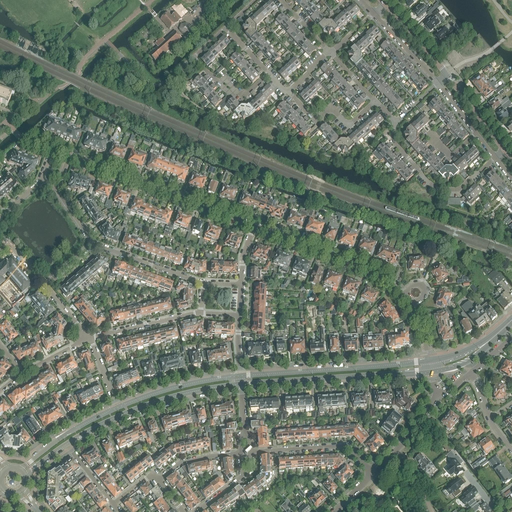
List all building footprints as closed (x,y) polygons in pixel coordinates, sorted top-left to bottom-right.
[(303,11),(310,4),(307,0),(300,7),(303,11)] [(405,0),(404,2),(406,4),(407,3),(408,4),(407,5),(410,8),(418,0),(417,0),(405,0)] [(272,12),(276,8),(270,1),(266,5),(272,12)] [(178,2),(172,8),(182,19),(188,13),(178,2)] [(310,4),(303,11),(307,15),(314,8),(316,6),(312,2),(310,4)] [(268,16),(272,12),(266,5),(262,9),(268,16)] [(356,15),(360,11),(353,5),(349,8),(356,15)] [(307,15),(306,16),(307,17),(308,16),(311,19),(318,12),(320,10),(316,6),(314,8),(307,15)] [(421,6),(414,14),(414,15),(416,17),(417,17),(419,20),(422,17),(423,18),(427,14),(429,17),(435,11),(435,10),(433,8),(430,12),(426,8),(424,9),(421,6)] [(356,15),(349,8),(345,12),(345,11),(352,19),(356,15)] [(264,19),(268,16),(262,9),(258,12),(264,19)] [(436,16),(440,13),(437,10),(432,14),(434,17),(431,20),(431,19),(429,21),(429,22),(425,25),(428,28),(428,29),(430,31),(431,31),(432,31),(433,31),(435,28),(441,22),(436,16)] [(352,19),(345,11),(340,15),(347,22),(351,18),(352,19)] [(261,23),(264,19),(258,12),(254,16),(261,23)] [(321,16),(318,13),(318,12),(311,19),(315,23),(321,16)] [(170,30),(182,19),(176,13),(171,16),(168,13),(161,19),(170,30)] [(253,14),(249,18),(250,20),(256,27),(261,23),(254,16),(253,14)] [(287,19),(286,19),(283,15),(276,21),(280,25),(287,19)] [(343,25),(347,22),(340,15),(337,19),(343,25)] [(318,27),(325,21),(321,16),(315,23),(318,27)] [(287,19),(280,25),(283,29),(290,23),(287,19)] [(339,29),(343,25),(337,19),(333,22),(339,29)] [(257,27),(256,27),(250,20),(246,24),(248,26),(248,27),(247,28),(245,28),(243,29),(257,30),(257,27)] [(328,34),(329,36),(330,22),(327,22),(325,21),(318,27),(324,33),(326,30),(328,30),(328,34)] [(330,22),(329,36),(330,35),(331,34),(331,33),(331,32),(331,31),(332,31),(334,33),(335,33),(339,29),(333,22),(332,22),(330,22)] [(283,29),(287,33),(294,27),(290,23),(283,29)] [(187,24),(181,25),(180,31),(183,35),(189,33),(190,28),(187,24)] [(294,27),(287,33),(291,37),(298,31),(295,28),(294,27)] [(376,38),(380,34),(374,27),(370,31),(376,38)] [(437,33),(434,36),(437,39),(437,38),(438,39),(440,41),(439,41),(440,41),(446,36),(448,39),(457,31),(454,29),(450,32),(448,30),(446,27),(444,29),(438,33),(437,32),(437,33)] [(257,30),(243,29),(244,31),(248,31),(248,32),(245,35),(250,40),(251,41),(258,34),(257,33),(256,33),(257,32),(257,30)] [(156,62),(182,39),(175,31),(165,41),(162,38),(155,44),(158,47),(149,55),(156,62)] [(301,35),(298,31),(291,37),(295,41),(301,35)] [(372,41),(376,38),(370,31),(366,34),(372,41)] [(258,34),(251,41),(254,43),(255,45),(262,39),(264,37),(260,33),(258,34)] [(365,33),(361,37),(363,39),(369,46),(373,42),(372,41),(366,34),(365,33)] [(305,39),(301,35),(295,41),(298,45),(305,39)] [(226,47),(230,44),(224,37),(220,41),(226,47)] [(361,37),(357,41),(359,43),(365,49),(369,46),(363,39),(361,37)] [(259,49),(266,43),(262,39),(255,45),(259,49)] [(302,49),(309,43),(305,39),(298,45),(302,49)] [(222,51),(226,47),(220,41),(216,44),(222,51)] [(365,49),(359,43),(357,41),(353,44),(355,46),(361,53),(365,49)] [(385,52),(391,45),(387,41),(381,47),(385,52)] [(262,53),(269,47),(266,43),(259,49),(262,53)] [(306,53),(312,47),(309,43),(302,49),(306,53)] [(218,55),(222,51),(216,44),(212,48),(218,55)] [(388,56),(395,49),(391,45),(385,52),(383,53),(387,57),(388,56)] [(361,53),(355,46),(351,50),(353,53),(353,54),(352,54),(349,54),(348,55),(362,56),(362,54),(361,53)] [(266,57),(273,50),(269,47),(262,53),(266,57)] [(316,51),(312,47),(306,53),(309,57),(310,57),(316,51)] [(214,58),(218,55),(212,48),(208,52),(209,53),(214,58)] [(399,53),(397,51),(395,49),(388,56),(392,60),(399,53)] [(270,61),(276,54),(273,50),(266,57),(270,61)] [(214,59),(214,58),(209,53),(205,56),(211,63),(215,60),(214,59)] [(396,64),(402,57),(399,53),(392,60),(396,64)] [(241,58),(237,54),(230,60),(234,64),(241,58)] [(280,58),(276,54),(270,61),(273,65),(280,58)] [(362,56),(348,55),(349,57),(351,57),(353,57),(353,59),(351,60),(351,61),(350,61),(354,65),(355,66),(356,67),(363,61),(362,60),(361,59),(362,59),(362,58),(362,56)] [(205,56),(201,60),(207,67),(208,69),(212,65),(211,63),(205,56)] [(397,69),(406,61),(402,57),(396,64),(394,65),(397,69)] [(238,68),(245,62),(241,58),(234,64),(238,68)] [(290,62),(289,61),(286,58),(285,60),(289,64),(286,66),(293,73),(296,69),(290,62)] [(294,58),(290,62),(296,69),(301,65),(299,63),(297,61),(294,58)] [(363,61),(356,67),(360,71),(366,65),(363,61)] [(410,65),(406,61),(397,69),(401,73),(403,72),(410,65)] [(249,66),(245,62),(238,68),(242,72),(249,66)] [(325,74),(332,68),(328,63),(321,70),(325,74)] [(366,65),(360,71),(363,75),(370,69),(372,67),(369,63),(366,65)] [(412,70),(413,69),(410,65),(403,72),(407,75),(412,70)] [(485,73),(493,67),(491,65),(483,71),(485,73)] [(245,76),(252,70),(249,66),(242,72),(245,76)] [(293,73),(286,66),(282,70),(289,77),(293,73)] [(335,72),(332,68),(325,74),(329,78),(335,72)] [(374,73),(372,71),(370,69),(363,75),(367,79),(374,73)] [(256,74),(252,70),(245,76),(249,80),(256,74)] [(289,77),(282,70),(278,74),(285,80),(289,77)] [(416,74),(412,70),(407,75),(407,76),(406,76),(409,80),(416,74)] [(332,82),(339,75),(335,72),(329,78),(332,82)] [(371,83),(377,77),(374,73),(367,79),(371,83)] [(260,78),(256,74),(249,80),(253,84),(260,78)] [(420,78),(416,74),(409,80),(408,82),(411,86),(413,85),(420,78)] [(343,79),(339,76),(339,75),(332,82),(331,83),(334,87),(336,86),(343,79)] [(377,77),(371,83),(374,87),(381,81),(383,79),(380,75),(377,77)] [(484,79),(486,77),(484,75),(473,83),(473,84),(473,85),(475,88),(476,87),(476,88),(480,85),(481,87),(486,83),(484,79)] [(196,76),(190,82),(196,89),(197,87),(204,81),(203,79),(200,76),(198,79),(196,76)] [(424,82),(420,78),(413,85),(417,88),(424,82)] [(346,84),(343,79),(336,86),(340,90),(346,84)] [(208,84),(204,81),(197,87),(201,91),(200,91),(200,92),(207,85),(208,84)] [(317,92),(322,88),(315,81),(311,85),(317,92)] [(378,91),(385,85),(381,81),(374,87),(378,91)] [(494,81),(492,84),(489,81),(486,83),(481,87),(480,85),(476,88),(477,89),(479,92),(481,95),(496,83),(494,81)] [(421,93),(427,86),(424,82),(417,88),(421,93)] [(496,83),(481,95),(485,99),(486,98),(486,99),(494,93),(496,91),(498,93),(503,90),(501,87),(497,90),(495,87),(497,85),(496,83)] [(343,94),(350,87),(346,84),(340,90),(343,94)] [(204,96),(211,89),(207,85),(200,92),(204,96)] [(314,95),(317,92),(311,85),(307,89),(314,95)] [(382,95),(383,94),(389,89),(385,85),(378,91),(382,95)] [(270,96),(274,92),(268,86),(264,89),(270,96)] [(354,92),(350,88),(350,87),(343,94),(347,98),(354,92)] [(386,98),(393,92),(389,88),(389,89),(383,94),(386,98)] [(214,93),(211,89),(204,96),(208,100),(214,93)] [(266,100),(270,96),(264,89),(260,93),(261,94),(266,100)] [(305,91),(303,92),(310,99),(314,95),(307,89),(305,91)] [(0,102),(8,105),(11,96),(13,97),(14,96),(0,90),(0,102)] [(302,94),(299,96),(306,103),(307,105),(311,101),(310,99),(303,92),(302,94)] [(357,95),(354,92),(347,98),(351,102),(357,95)] [(390,102),(397,96),(393,92),(386,98),(390,102)] [(211,104),(218,97),(214,93),(208,100),(211,104)] [(259,96),(257,98),(263,105),(267,101),(266,100),(261,94),(259,96)] [(354,106),(361,100),(357,95),(351,102),(354,106)] [(394,106),(400,100),(397,96),(390,102),(394,106)] [(507,98),(503,101),(499,96),(489,104),(491,106),(491,107),(494,110),(501,105),(502,106),(509,100),(507,98)] [(226,98),(222,101),(218,97),(211,104),(215,108),(219,105),(221,107),(228,100),(226,98)] [(255,99),(253,102),(259,108),(263,105),(257,98),(255,99)] [(237,103),(234,99),(230,102),(228,100),(221,107),(223,109),(225,106),(229,111),(231,109),(237,103)] [(440,103),(436,99),(428,107),(432,111),(433,109),(440,103)] [(358,110),(365,104),(361,100),(354,106),(358,110)] [(398,110),(404,104),(400,100),(394,106),(398,110)] [(506,109),(511,104),(509,101),(499,109),(500,112),(497,114),(499,117),(502,121),(505,118),(505,119),(511,115),(506,109)] [(253,102),(249,105),(255,112),(259,108),(253,102)] [(241,107),(237,103),(231,109),(234,113),(241,107)] [(284,103),(277,109),(281,113),(288,107),(287,105),(284,103)] [(444,107),(440,103),(433,109),(437,113),(444,107)] [(244,106),(244,120),(245,119),(245,118),(245,117),(245,115),(247,115),(249,117),(249,118),(254,113),(255,112),(249,105),(247,107),(247,106),(244,106)] [(241,107),(234,113),(238,117),(239,117),(241,115),(242,115),(242,116),(242,117),(242,119),(244,120),(244,106),(242,106),(241,107)] [(279,115),(283,119),(284,118),(292,111),(290,110),(289,108),(288,107),(281,113),(279,115)] [(447,111),(444,107),(437,113),(441,117),(447,111)] [(292,111),(284,118),(287,122),(289,120),(296,114),(295,113),(293,110),(292,111)] [(443,122),(451,115),(447,111),(441,117),(439,119),(443,123),(444,122),(443,122)] [(296,114),(289,120),(293,124),(300,118),(298,116),(296,114)] [(379,124),(383,121),(377,114),(373,118),(379,123),(379,124)] [(421,114),(417,117),(419,119),(425,126),(429,122),(423,115),(421,114)] [(448,125),(455,119),(451,115),(443,122),(444,122),(443,123),(446,127),(447,126),(448,125)] [(57,119),(52,116),(50,118),(47,126),(45,125),(44,130),(46,131),(46,132),(50,133),(52,133),(56,121),(56,120),(57,119)] [(370,119),(368,120),(375,127),(379,123),(373,118),(372,117),(370,119)] [(293,124),(297,128),(304,122),(303,122),(300,118),(293,124)] [(57,135),(63,121),(57,119),(56,120),(56,121),(52,133),(54,134),(53,135),(56,136),(57,135)] [(421,129),(425,126),(419,119),(415,123),(421,129)] [(458,124),(454,120),(455,119),(448,125),(447,126),(451,130),(458,124)] [(63,138),(69,124),(69,123),(64,121),(63,120),(63,121),(57,135),(60,136),(60,137),(62,138),(63,137),(63,138)] [(366,122),(364,124),(370,131),(371,132),(376,128),(375,127),(368,120),(366,122)] [(297,128),(297,129),(300,132),(307,126),(305,123),(304,122),(297,128)] [(75,125),(70,123),(70,125),(69,124),(63,138),(66,139),(66,140),(69,141),(69,140),(70,140),(74,128),(75,125)] [(417,133),(421,129),(415,123),(411,126),(417,133)] [(323,135),(329,129),(326,124),(320,130),(318,128),(310,135),(312,137),(319,131),(323,135)] [(371,132),(370,131),(364,124),(360,128),(366,135),(368,136),(371,133),(371,132)] [(461,128),(458,124),(451,130),(449,131),(453,135),(455,134),(461,128)] [(311,130),(307,126),(300,132),(304,136),(309,132),(310,135),(318,128),(316,126),(311,130)] [(417,133),(411,126),(407,130),(409,133),(409,134),(408,134),(405,134),(404,136),(418,136),(418,134),(417,133)] [(77,138),(80,131),(74,128),(70,140),(72,141),(72,142),(75,143),(75,142),(76,142),(77,142),(78,139),(77,138)] [(368,136),(366,135),(360,128),(356,131),(361,136),(363,138),(364,140),(368,136)] [(456,140),(458,138),(465,132),(461,128),(455,134),(453,136),(456,140)] [(326,139),(333,132),(329,129),(323,135),(326,139)] [(363,138),(361,136),(356,131),(352,135),(354,136),(359,142),(363,138)] [(337,136),(336,136),(333,132),(326,139),(330,143),(337,136)] [(462,142),(469,136),(465,132),(458,138),(462,142)] [(95,136),(89,134),(86,141),(84,141),(83,144),(84,145),(85,145),(84,146),(87,147),(88,146),(90,148),(95,136)] [(359,142),(354,136),(352,135),(348,139),(354,146),(359,142)] [(91,148),(90,149),(93,150),(94,149),(97,150),(101,138),(95,136),(91,148)] [(334,147),(340,140),(337,136),(330,143),(334,147)] [(418,136),(404,136),(405,137),(409,137),(409,139),(407,141),(411,146),(412,147),(419,141),(418,140),(417,139),(418,139),(418,136)] [(104,148),(107,141),(101,138),(97,150),(99,151),(99,152),(102,153),(102,152),(103,152),(104,152),(105,149),(104,148)] [(344,140),(343,154),(345,152),(345,149),(346,149),(349,151),(354,146),(348,139),(347,141),(346,140),(344,140)] [(342,152),(343,154),(344,140),(341,140),(341,141),(340,140),(334,147),(338,151),(340,148),(341,149),(342,150),(342,152)] [(416,151),(423,145),(419,141),(412,147),(416,151)] [(116,158),(120,147),(113,145),(109,155),(110,155),(110,157),(112,157),(113,157),(116,158)] [(376,151),(373,154),(377,158),(379,157),(387,149),(388,147),(387,145),(385,147),(383,145),(376,151)] [(420,155),(426,149),(423,145),(416,151),(420,155)] [(474,148),(469,152),(476,158),(477,160),(481,156),(475,150),(476,148),(474,146),(473,147),(474,148)] [(122,160),(126,150),(120,147),(116,158),(118,159),(119,160),(121,161),(122,160)] [(384,159),(390,153),(387,149),(379,157),(380,156),(384,159)] [(423,159),(430,153),(426,149),(420,155),(423,159)] [(151,158),(147,168),(153,170),(153,169),(158,157),(159,156),(158,155),(159,154),(154,152),(154,151),(151,150),(148,157),(151,158)] [(136,153),(132,151),(128,162),(129,164),(131,164),(132,164),(134,165),(138,154),(136,153)] [(19,154),(19,153),(17,152),(16,153),(15,154),(13,154),(12,156),(12,155),(9,163),(16,165),(20,154),(19,154)] [(138,154),(134,165),(137,166),(137,167),(139,168),(140,167),(141,167),(141,166),(144,167),(146,162),(145,162),(148,156),(140,152),(139,155),(138,154)] [(467,154),(465,156),(472,162),(473,164),(477,160),(476,158),(469,152),(467,154)] [(387,163),(394,157),(390,153),(384,159),(387,163)] [(434,157),(430,153),(423,159),(427,163),(428,162),(434,157)] [(24,156),(24,155),(21,154),(21,155),(20,154),(16,165),(22,168),(23,165),(26,157),(24,156)] [(432,166),(438,160),(435,156),(434,157),(428,162),(432,166)] [(464,157),(461,159),(468,166),(469,167),(473,164),(472,162),(465,156),(464,157)] [(29,158),(26,157),(23,165),(28,167),(30,165),(35,167),(36,165),(37,165),(38,162),(37,162),(37,161),(36,161),(37,160),(34,159),(33,159),(32,159),(32,158),(29,157),(29,158)] [(160,170),(164,160),(158,157),(153,169),(160,171),(160,170)] [(398,161),(394,157),(387,163),(385,165),(389,169),(390,168),(398,161)] [(464,169),(468,166),(461,159),(457,163),(464,169)] [(166,172),(170,162),(164,160),(160,170),(166,172)] [(396,170),(403,164),(399,160),(398,161),(390,168),(394,172),(395,170),(396,170)] [(433,172),(442,164),(438,160),(432,166),(429,168),(433,172)] [(172,175),(176,164),(170,162),(166,172),(172,175)] [(457,163),(453,166),(460,173),(461,175),(465,171),(464,169),(457,163)] [(182,168),(182,167),(176,164),(172,175),(172,176),(178,178),(182,168)] [(406,168),(403,164),(396,170),(399,174),(406,168)] [(439,174),(446,168),(442,164),(433,172),(437,176),(439,174)] [(20,173),(18,175),(20,178),(20,179),(21,180),(22,180),(22,181),(22,180),(24,179),(25,179),(28,177),(30,175),(33,172),(35,167),(30,165),(28,167),(24,170),(23,169),(22,168),(20,170),(21,171),(19,172),(20,173)] [(449,167),(448,181),(450,180),(450,179),(450,178),(450,176),(451,176),(453,178),(454,179),(458,175),(460,173),(453,166),(452,168),(451,168),(449,167)] [(13,174),(9,169),(7,167),(5,170),(8,174),(6,176),(7,178),(5,180),(12,189),(13,189),(17,186),(9,176),(13,174)] [(446,168),(439,174),(443,179),(443,178),(446,176),(447,177),(447,178),(447,180),(448,181),(449,167),(446,167),(446,168)] [(183,181),(188,170),(182,168),(178,178),(178,179),(183,181)] [(403,178),(410,172),(406,168),(399,174),(403,178)] [(411,173),(415,170),(414,168),(411,170),(410,172),(403,178),(407,182),(414,176),(411,173)] [(196,175),(197,173),(194,172),(192,178),(191,177),(189,182),(190,182),(189,184),(190,185),(191,186),(193,187),(193,186),(195,187),(199,176),(196,175)] [(497,176),(496,175),(493,172),(484,180),(488,184),(491,181),(497,176)] [(78,176),(76,176),(72,174),(72,175),(67,186),(68,186),(67,189),(70,190),(70,189),(70,190),(71,190),(72,190),(73,190),(74,189),(74,188),(75,186),(74,186),(78,176)] [(199,188),(201,189),(202,187),(204,182),(206,176),(203,175),(202,178),(199,176),(195,187),(196,187),(196,188),(198,189),(199,188)] [(81,178),(82,177),(79,176),(79,177),(78,176),(74,186),(75,186),(74,188),(80,190),(84,179),(81,178)] [(491,181),(490,182),(494,186),(495,186),(496,184),(501,180),(497,176),(491,181)] [(12,189),(5,180),(3,179),(0,181),(0,180),(0,185),(7,193),(9,192),(11,191),(11,190),(12,189)] [(87,180),(85,179),(84,179),(80,190),(82,191),(83,189),(86,191),(88,186),(91,186),(92,182),(90,181),(90,180),(87,179),(87,180)] [(494,186),(492,188),(496,192),(497,190),(498,189),(504,184),(501,180),(496,184),(495,186),(494,186)] [(213,195),(217,184),(211,182),(209,186),(209,185),(208,188),(208,190),(209,190),(208,193),(213,195)] [(99,185),(99,184),(96,183),(94,188),(97,189),(96,191),(94,189),(92,193),(91,195),(92,196),(91,196),(93,197),(94,194),(101,197),(105,187),(102,186),(102,185),(100,184),(99,185)] [(498,189),(497,190),(501,194),(502,194),(507,189),(508,188),(504,184),(498,189)] [(226,187),(227,185),(224,185),(224,186),(222,189),(220,194),(220,196),(222,197),(222,198),(224,199),(224,198),(226,199),(230,189),(228,189),(229,188),(226,187)] [(478,195),(482,192),(476,185),(472,189),(479,197),(478,195)] [(108,187),(107,188),(105,187),(101,197),(107,199),(107,198),(108,198),(109,195),(108,195),(111,189),(110,189),(110,188),(108,187)] [(233,190),(230,189),(226,199),(227,199),(227,200),(229,201),(230,200),(232,201),(233,199),(235,194),(234,194),(236,191),(233,190)] [(479,198),(479,197),(472,189),(468,192),(476,201),(479,198)] [(499,197),(502,201),(504,199),(511,193),(507,189),(502,194),(501,194),(499,196),(499,197)] [(121,193),(121,192),(119,191),(118,192),(115,198),(115,197),(113,200),(114,201),(117,203),(115,206),(119,207),(124,194),(121,193)] [(250,194),(244,192),(243,194),(243,195),(242,198),(241,197),(240,201),(240,203),(240,204),(240,205),(242,206),(243,205),(245,206),(250,194)] [(472,205),(476,201),(468,192),(464,196),(464,197),(462,199),(460,199),(460,202),(463,202),(464,201),(466,204),(469,202),(472,205)] [(506,205),(511,198),(511,193),(502,201),(506,205)] [(127,194),(126,195),(124,194),(119,207),(117,211),(119,212),(121,207),(125,208),(125,206),(126,206),(126,205),(127,205),(128,202),(127,202),(129,196),(128,195),(127,194)] [(252,197),(249,196),(250,194),(245,206),(246,206),(246,207),(248,208),(249,207),(250,206),(252,207),(252,206),(256,197),(253,195),(252,197)] [(262,198),(262,197),(259,196),(258,198),(256,197),(252,206),(252,207),(252,206),(253,206),(253,207),(255,208),(256,207),(258,208),(262,198)] [(86,197),(79,201),(80,201),(80,202),(82,205),(82,206),(81,206),(84,209),(85,209),(93,203),(91,200),(90,201),(89,202),(86,197)] [(266,199),(265,198),(262,197),(262,198),(258,208),(259,208),(259,209),(261,210),(262,209),(264,210),(268,199),(266,199)] [(270,202),(271,200),(268,199),(264,210),(266,211),(266,212),(268,213),(269,212),(269,213),(273,203),(270,202)] [(136,215),(141,202),(135,200),(131,210),(129,209),(126,216),(129,217),(130,212),(136,214),(136,215)] [(141,202),(136,215),(142,217),(147,205),(141,203),(141,202)] [(96,208),(93,203),(85,209),(85,210),(86,212),(87,212),(86,213),(87,214),(96,208)] [(275,206),(276,204),(273,203),(269,213),(271,214),(271,215),(271,216),(271,217),(273,218),(274,217),(275,217),(278,208),(275,206)] [(147,207),(147,206),(147,205),(142,217),(148,219),(152,209),(147,207)] [(100,214),(100,213),(96,208),(87,214),(88,215),(88,214),(89,215),(88,216),(89,217),(90,217),(91,218),(90,218),(91,220),(100,214)] [(278,208),(275,217),(276,217),(277,218),(277,219),(279,220),(280,219),(281,219),(281,217),(282,217),(284,214),(283,213),(283,212),(285,213),(287,209),(284,208),(284,210),(278,208)] [(298,216),(294,226),(297,228),(298,227),(300,228),(301,226),(303,221),(305,217),(306,218),(306,217),(308,217),(310,211),(311,209),(308,208),(306,212),(300,210),(298,214),(298,216)] [(158,211),(153,209),(152,209),(148,219),(154,222),(158,211)] [(161,224),(165,212),(159,210),(159,211),(158,211),(154,222),(160,224),(161,223),(161,224)] [(161,223),(161,224),(167,226),(164,232),(165,232),(164,233),(163,236),(164,236),(165,237),(166,237),(170,226),(170,225),(168,224),(172,214),(165,211),(165,212),(161,223)] [(170,226),(166,237),(168,238),(170,235),(173,227),(179,229),(184,217),(180,215),(180,213),(178,212),(177,217),(176,217),(174,222),(175,222),(173,226),(170,225),(170,226)] [(288,221),(287,223),(290,224),(290,225),(294,226),(298,216),(298,214),(291,212),(291,213),(290,216),(290,215),(288,221)] [(95,225),(104,219),(100,214),(91,220),(95,224),(95,225)] [(184,217),(179,229),(185,231),(189,233),(189,230),(191,226),(188,225),(189,222),(189,221),(190,220),(191,218),(191,217),(189,216),(188,217),(188,218),(185,217),(184,217)] [(327,224),(329,218),(326,217),(324,221),(318,219),(317,222),(312,233),(316,235),(316,234),(319,235),(320,233),(322,228),(323,224),(324,223),(327,224)] [(312,233),(317,222),(310,219),(309,223),(308,222),(306,228),(307,228),(306,230),(309,231),(308,232),(312,233)] [(189,233),(184,243),(187,244),(191,233),(194,234),(195,232),(199,234),(198,237),(200,238),(203,231),(200,230),(203,224),(196,221),(192,231),(189,230),(189,233)] [(107,232),(111,229),(108,224),(99,230),(99,231),(100,233),(101,233),(102,234),(101,234),(102,235),(103,235),(107,232)] [(211,227),(211,225),(208,224),(207,226),(208,227),(207,229),(205,234),(204,239),(210,241),(215,228),(211,227)] [(330,224),(325,237),(329,239),(329,240),(330,241),(332,241),(332,240),(333,240),(335,235),(336,234),(335,234),(338,227),(330,224)] [(219,229),(218,229),(215,228),(210,241),(216,243),(218,239),(220,234),(219,234),(220,232),(221,232),(222,230),(219,229)] [(344,228),(341,236),(342,236),(340,242),(340,243),(341,243),(342,244),(343,244),(346,245),(350,233),(351,230),(344,228)] [(115,230),(112,229),(111,229),(107,232),(103,235),(103,236),(105,239),(105,240),(107,241),(108,240),(110,241),(113,234),(114,231),(115,230)] [(116,243),(120,232),(115,230),(114,231),(113,234),(110,241),(111,241),(110,242),(112,242),(112,241),(113,242),(113,243),(115,243),(116,243)] [(351,230),(346,245),(348,246),(349,246),(350,247),(351,247),(352,247),(354,241),(355,241),(356,237),(357,233),(354,232),(354,231),(351,230)] [(232,234),(231,235),(228,234),(227,237),(226,237),(225,241),(225,242),(224,245),(230,248),(234,237),(234,235),(232,234)] [(131,238),(128,247),(129,248),(130,249),(131,248),(132,248),(134,248),(137,240),(138,237),(132,235),(131,238)] [(128,247),(131,238),(125,236),(123,241),(122,243),(123,243),(122,244),(124,245),(124,246),(125,247),(127,247),(128,247)] [(241,240),(235,238),(234,237),(230,248),(237,250),(237,249),(238,249),(239,247),(238,246),(239,244),(240,243),(241,242),(240,241),(241,240)] [(359,249),(359,250),(360,251),(361,251),(362,251),(365,252),(369,241),(366,240),(366,241),(363,239),(362,239),(360,243),(360,244),(361,244),(359,249)] [(139,250),(142,242),(137,240),(134,248),(134,249),(134,250),(136,250),(137,250),(137,249),(139,250)] [(369,241),(365,252),(367,253),(368,254),(370,254),(371,254),(373,248),(374,249),(374,248),(375,244),(372,243),(372,242),(369,241)] [(145,253),(148,244),(142,242),(139,250),(140,250),(140,251),(140,252),(142,252),(143,252),(144,253),(145,253)] [(154,246),(154,244),(149,242),(148,244),(145,253),(145,254),(146,253),(149,254),(150,255),(154,246)] [(154,246),(150,255),(151,256),(152,255),(153,255),(155,256),(156,256),(155,257),(156,257),(156,258),(160,248),(160,245),(155,243),(154,246)] [(261,246),(260,247),(258,246),(257,249),(255,248),(251,259),(255,260),(256,259),(260,260),(260,258),(264,248),(263,248),(263,247),(261,246)] [(388,249),(382,247),(381,246),(379,252),(377,258),(378,258),(379,259),(380,259),(381,259),(384,260),(388,249)] [(163,249),(160,248),(156,258),(158,258),(159,258),(159,257),(162,258),(161,259),(162,259),(165,250),(163,249)] [(267,250),(265,249),(264,248),(260,258),(260,260),(262,261),(263,260),(266,261),(267,260),(268,261),(269,258),(268,257),(270,251),(270,250),(268,249),(267,250)] [(391,250),(388,249),(384,260),(385,261),(390,263),(389,264),(390,264),(394,252),(391,251),(391,250)] [(165,250),(162,259),(162,260),(164,260),(165,260),(167,260),(168,261),(171,252),(168,251),(169,250),(167,250),(166,251),(165,250)] [(177,254),(176,254),(171,252),(168,261),(168,262),(170,263),(171,262),(173,263),(177,254)] [(282,254),(282,253),(279,252),(279,253),(278,253),(274,263),(278,264),(277,266),(280,267),(279,271),(285,255),(282,254)] [(397,253),(394,252),(390,264),(393,265),(394,264),(396,265),(398,259),(401,260),(403,255),(397,253)] [(181,259),(182,256),(177,254),(173,263),(174,263),(174,264),(176,265),(176,264),(177,264),(179,265),(179,264),(181,259)] [(288,256),(285,255),(279,271),(281,272),(287,274),(289,268),(287,268),(291,258),(291,257),(289,256),(288,256)] [(99,256),(98,256),(96,258),(96,259),(94,260),(95,260),(94,260),(101,268),(105,273),(108,276),(109,273),(110,270),(107,269),(106,269),(103,266),(106,264),(106,263),(108,261),(108,258),(105,258),(103,260),(99,256)] [(416,258),(414,259),(413,256),(408,257),(408,259),(408,260),(408,263),(407,263),(408,270),(411,270),(412,270),(413,270),(414,269),(417,269),(416,258)] [(425,260),(424,260),(423,257),(416,258),(417,269),(419,269),(419,270),(423,270),(423,268),(424,268),(424,265),(426,265),(425,260)] [(15,265),(17,263),(12,258),(6,263),(4,261),(2,263),(3,264),(0,266),(0,287),(5,282),(2,279),(8,274),(8,275),(7,276),(22,293),(28,288),(29,289),(31,287),(30,286),(32,285),(30,283),(29,283),(17,270),(18,269),(15,265)] [(301,261),(300,260),(298,259),(298,260),(297,260),(292,274),(296,275),(296,274),(299,275),(304,263),(301,261)] [(96,272),(101,268),(94,260),(94,261),(93,261),(92,262),(92,263),(91,263),(89,264),(96,272)] [(190,273),(193,262),(187,260),(186,263),(184,267),(185,267),(184,270),(185,270),(185,271),(186,271),(186,273),(188,273),(189,273),(190,273)] [(193,264),(190,273),(194,274),(194,273),(197,274),(198,274),(199,274),(199,264),(193,262),(193,264)] [(111,267),(108,276),(113,278),(113,277),(117,278),(118,275),(121,267),(121,265),(121,263),(119,263),(118,263),(117,263),(117,264),(115,263),(115,265),(114,264),(113,267),(114,267),(114,268),(111,267)] [(299,276),(301,277),(305,278),(306,277),(308,272),(309,268),(310,265),(310,264),(308,263),(307,263),(307,264),(304,263),(299,275),(299,276)] [(98,274),(96,272),(89,264),(90,264),(89,265),(88,265),(87,266),(87,267),(86,267),(85,268),(93,278),(98,274)] [(121,267),(118,275),(123,277),(127,267),(125,267),(125,266),(125,265),(123,264),(122,265),(121,265),(121,267)] [(431,271),(432,272),(431,273),(433,276),(434,275),(436,277),(444,271),(445,270),(443,267),(442,268),(440,265),(440,266),(438,267),(436,265),(433,268),(434,269),(431,271)] [(319,270),(320,267),(316,266),(314,271),(315,272),(313,276),(312,276),(310,284),(312,284),(312,286),(314,286),(315,286),(318,287),(323,272),(319,270)] [(130,269),(129,268),(127,267),(127,268),(127,267),(123,277),(129,279),(132,270),(130,269)] [(93,279),(93,278),(85,268),(84,269),(83,269),(82,270),(82,271),(81,271),(80,272),(87,280),(88,281),(89,282),(90,281),(90,282),(91,282),(92,282),(93,281),(93,280),(93,279)] [(135,271),(135,270),(133,269),(132,270),(129,279),(128,281),(134,283),(138,272),(135,271)] [(445,270),(444,271),(436,277),(437,279),(436,279),(438,282),(439,281),(440,283),(443,281),(444,282),(447,279),(446,277),(448,275),(446,273),(447,272),(445,270)] [(134,283),(133,284),(139,286),(140,283),(144,274),(141,273),(141,272),(139,271),(138,272),(134,283)] [(82,284),(87,280),(80,272),(80,273),(79,273),(78,274),(78,275),(77,275),(75,276),(75,277),(82,284)] [(140,283),(139,286),(145,288),(146,285),(149,276),(147,275),(146,274),(145,273),(144,274),(140,283)] [(332,274),(332,273),(330,273),(329,273),(324,285),(331,288),(335,275),(332,274)] [(152,277),(152,276),(150,275),(149,276),(146,285),(151,287),(155,278),(152,277)] [(338,276),(336,275),(335,275),(331,288),(333,289),(337,290),(342,278),(342,277),(341,277),(339,276),(338,276)] [(469,283),(472,283),(466,275),(462,277),(462,280),(457,281),(458,284),(463,284),(469,283)] [(77,289),(82,284),(75,277),(73,278),(73,279),(72,279),(71,280),(71,281),(77,289)] [(158,279),(158,278),(156,277),(155,278),(151,287),(157,289),(161,280),(158,279)] [(164,281),(163,280),(162,279),(161,280),(157,289),(163,291),(166,282),(165,281),(164,281)] [(351,281),(351,280),(349,280),(348,280),(343,292),(349,295),(354,282),(351,281)] [(72,293),(77,289),(71,281),(70,281),(68,282),(69,282),(68,283),(67,283),(66,284),(66,285),(72,293)] [(170,283),(169,282),(167,281),(167,282),(166,282),(163,291),(170,293),(170,292),(172,293),(173,290),(170,289),(170,288),(171,288),(172,286),(171,286),(172,284),(170,283)] [(9,282),(0,289),(0,293),(12,307),(23,299),(9,282)] [(184,284),(184,283),(182,282),(181,283),(180,283),(180,284),(179,283),(178,286),(177,286),(176,288),(177,288),(176,291),(179,292),(180,291),(181,291),(184,290),(185,290),(187,290),(188,287),(188,286),(184,284)] [(349,295),(349,296),(351,297),(355,298),(360,285),(360,284),(357,283),(354,282),(349,295)] [(269,287),(269,284),(259,283),(259,286),(256,286),(256,288),(255,288),(255,291),(255,292),(266,292),(266,287),(269,287)] [(66,285),(65,285),(63,286),(64,287),(63,287),(62,286),(60,289),(61,289),(60,290),(64,294),(63,295),(65,297),(66,297),(67,298),(69,295),(70,297),(73,294),(72,293),(66,285)] [(191,289),(191,288),(188,287),(187,290),(185,290),(184,290),(181,291),(181,292),(182,291),(182,297),(193,298),(193,293),(192,293),(192,292),(192,289),(191,289)] [(370,290),(370,289),(368,288),(367,288),(360,300),(364,302),(364,301),(367,302),(373,291),(370,290)] [(448,293),(449,291),(445,290),(444,291),(441,290),(441,292),(440,291),(438,295),(440,295),(439,297),(449,301),(451,298),(450,298),(451,294),(448,293)] [(26,297),(25,299),(27,302),(31,301),(33,303),(41,297),(40,296),(40,295),(39,294),(38,294),(36,291),(31,295),(30,294),(26,297)] [(376,293),(373,291),(367,302),(369,304),(370,303),(373,305),(378,295),(378,294),(378,293),(376,292),(376,293)] [(79,299),(73,304),(75,306),(74,306),(78,311),(88,302),(82,296),(79,299)] [(42,297),(41,297),(33,303),(35,306),(33,308),(35,310),(45,301),(42,297)] [(193,302),(193,298),(182,297),(182,303),(183,304),(184,304),(184,305),(187,304),(188,309),(191,308),(191,306),(191,304),(192,304),(192,302),(193,302)] [(449,304),(449,301),(439,297),(438,300),(437,300),(437,302),(437,303),(443,305),(442,307),(446,308),(448,304),(449,304)] [(170,301),(169,301),(169,299),(162,301),(165,311),(167,310),(167,311),(171,310),(171,309),(172,308),(171,306),(170,306),(170,304),(170,301)] [(35,310),(34,310),(38,315),(41,313),(49,306),(48,306),(48,305),(45,301),(35,310)] [(138,305),(139,305),(138,301),(136,302),(137,305),(133,306),(136,318),(136,319),(140,318),(139,317),(141,316),(139,307),(138,305)] [(82,316),(93,306),(89,302),(88,302),(78,311),(82,316)] [(157,302),(156,302),(151,303),(153,314),(159,312),(157,302)] [(182,303),(180,303),(179,302),(176,303),(176,304),(176,307),(177,306),(178,310),(179,310),(180,310),(181,311),(183,311),(184,309),(188,309),(187,304),(184,305),(184,304),(183,304),(182,303)] [(391,308),(391,307),(387,302),(384,304),(384,303),(381,305),(382,306),(378,309),(382,314),(381,315),(391,308)] [(478,306),(475,308),(470,302),(468,303),(464,307),(462,308),(471,318),(476,326),(477,325),(479,328),(486,322),(486,323),(489,321),(486,317),(487,317),(478,306)] [(16,305),(12,308),(13,309),(15,311),(17,314),(20,311),(18,308),(20,306),(17,303),(16,305)] [(148,315),(153,314),(151,303),(145,304),(145,305),(148,316),(148,315)] [(484,306),(481,308),(484,311),(492,321),(496,318),(497,317),(489,307),(490,306),(487,303),(484,306)] [(127,309),(123,310),(122,304),(120,304),(122,311),(124,321),(130,319),(127,309)] [(133,304),(127,306),(127,309),(130,319),(136,318),(133,306),(133,304)] [(144,317),(148,316),(145,305),(139,307),(141,316),(144,316),(144,317)] [(50,307),(49,307),(49,306),(41,313),(43,315),(41,319),(42,320),(39,323),(37,327),(38,329),(48,320),(46,318),(53,311),(51,309),(51,308),(50,307)] [(93,306),(82,316),(86,320),(97,311),(93,306)] [(391,308),(381,315),(384,318),(385,321),(387,320),(396,313),(394,311),(395,311),(393,308),(392,309),(392,308),(391,308)] [(90,325),(101,315),(97,311),(86,320),(90,325)] [(122,311),(116,312),(118,322),(120,322),(121,323),(124,322),(124,321),(122,311)] [(453,312),(446,311),(446,315),(445,315),(445,314),(443,314),(439,315),(437,316),(438,316),(435,317),(435,321),(435,322),(435,324),(436,324),(436,325),(437,324),(448,322),(449,322),(447,314),(450,315),(450,316),(454,315),(453,312)] [(116,312),(107,314),(109,324),(112,323),(112,325),(117,324),(116,322),(118,322),(116,312)] [(103,316),(105,315),(104,313),(101,316),(101,315),(90,325),(90,326),(92,328),(93,328),(94,328),(96,328),(98,327),(99,327),(101,325),(101,324),(102,323),(104,325),(105,325),(107,323),(105,321),(102,317),(103,316)] [(397,320),(400,318),(396,313),(387,320),(391,325),(395,322),(395,323),(398,321),(397,320)] [(465,315),(463,314),(463,313),(461,314),(464,320),(462,321),(462,322),(460,323),(464,331),(463,331),(465,335),(466,334),(466,335),(470,332),(470,333),(471,333),(471,332),(472,332),(473,332),(473,331),(468,320),(467,320),(468,319),(465,315)] [(48,320),(44,323),(47,326),(49,324),(51,326),(52,325),(53,327),(54,326),(55,326),(58,323),(61,320),(60,319),(61,319),(59,317),(58,317),(57,316),(51,321),(49,319),(48,320)] [(55,326),(54,326),(56,328),(63,329),(64,329),(65,327),(66,325),(64,323),(63,322),(62,320),(61,320),(58,323),(55,326)] [(182,330),(179,331),(180,332),(181,339),(184,339),(184,337),(190,336),(190,333),(187,322),(185,321),(184,321),(183,323),(183,324),(181,324),(182,327),(181,327),(182,329),(182,330)] [(193,321),(191,322),(191,321),(187,322),(190,333),(195,332),(194,334),(195,334),(196,321),(193,322),(193,321)] [(196,322),(196,321),(195,334),(201,335),(201,339),(204,338),(204,336),(205,331),(201,331),(202,323),(200,323),(200,322),(196,322)] [(455,322),(455,321),(449,322),(448,322),(437,324),(436,325),(437,325),(438,328),(438,330),(438,331),(439,331),(450,329),(449,325),(454,324),(455,323),(455,322)] [(10,327),(9,327),(6,322),(0,326),(0,332),(0,333),(1,333),(2,333),(10,327)] [(214,324),(213,323),(212,323),(211,324),(208,324),(208,327),(207,331),(205,331),(204,336),(208,336),(208,335),(214,335),(215,324),(214,324)] [(264,331),(264,327),(253,326),(253,329),(252,329),(252,330),(251,332),(252,332),(253,332),(253,333),(258,333),(258,336),(259,336),(261,336),(268,335),(268,333),(267,333),(267,331),(264,331)] [(5,338),(13,332),(10,327),(2,333),(2,334),(1,335),(3,336),(4,336),(5,338)] [(176,328),(175,327),(171,328),(171,329),(169,329),(172,339),(178,337),(178,336),(178,333),(177,333),(177,332),(176,328)] [(62,337),(63,329),(56,328),(55,329),(56,330),(55,334),(53,334),(54,336),(61,337),(62,337)] [(167,329),(163,330),(163,331),(166,343),(170,342),(170,341),(172,341),(172,339),(169,329),(167,330),(167,329)] [(326,329),(323,329),(319,329),(320,337),(317,337),(317,340),(320,340),(320,343),(316,343),(316,342),(310,342),(311,353),(312,354),(316,354),(316,353),(325,352),(323,334),(327,333),(326,329)] [(360,335),(360,329),(357,329),(358,335),(351,335),(351,338),(352,350),(355,350),(355,351),(358,351),(358,346),(357,335),(360,335)] [(452,330),(451,331),(450,329),(439,331),(440,339),(442,339),(443,339),(443,341),(444,341),(446,341),(447,340),(450,340),(451,340),(452,340),(453,339),(452,330)] [(164,344),(166,344),(166,343),(163,331),(158,332),(160,342),(163,341),(164,344)] [(10,342),(12,344),(14,343),(19,338),(21,337),(18,333),(16,335),(13,332),(5,338),(6,338),(5,340),(6,341),(8,341),(9,343),(10,342)] [(154,343),(160,342),(158,332),(152,334),(154,343)] [(373,338),(372,336),(372,333),(369,333),(369,334),(369,336),(364,336),(364,342),(365,350),(369,349),(369,350),(372,350),(372,349),(374,349),(373,338)] [(381,334),(373,335),(373,338),(374,349),(375,349),(375,350),(378,350),(378,349),(383,349),(382,340),(382,336),(381,334)] [(36,337),(35,337),(39,344),(42,342),(43,344),(45,349),(45,348),(46,351),(49,350),(51,349),(51,348),(52,348),(47,339),(46,336),(44,337),(40,339),(39,335),(36,337)] [(54,347),(57,346),(52,337),(51,335),(49,336),(49,337),(47,339),(52,348),(55,347),(54,347)] [(137,347),(142,346),(140,335),(140,336),(140,337),(134,338),(137,347)] [(146,335),(144,336),(144,335),(140,335),(142,346),(148,345),(146,335)] [(338,336),(334,336),(334,335),(329,335),(329,339),(330,339),(331,343),(330,343),(330,346),(331,346),(331,347),(331,350),(331,352),(332,352),(332,353),(335,353),(335,352),(339,352),(338,337),(338,336)] [(351,338),(345,338),(344,335),(341,335),(342,345),(342,344),(345,344),(345,347),(346,347),(346,352),(349,352),(349,351),(352,350),(351,338)] [(54,336),(52,337),(57,346),(57,345),(57,346),(60,345),(59,344),(60,344),(61,344),(63,343),(63,342),(62,340),(63,339),(63,337),(62,337),(61,337),(54,336)] [(37,345),(39,344),(35,337),(33,338),(36,344),(33,345),(33,344),(30,346),(35,356),(38,354),(38,355),(40,354),(40,353),(41,353),(37,345)] [(128,350),(131,349),(128,338),(124,339),(125,340),(123,341),(125,350),(126,353),(128,352),(128,350)] [(131,349),(137,347),(134,338),(128,339),(128,338),(131,349)] [(396,349),(396,345),(396,338),(389,338),(389,343),(388,343),(388,346),(389,346),(390,348),(392,348),(392,349),(396,349)] [(286,352),(285,341),(285,339),(277,339),(278,353),(282,353),(282,352),(286,352)] [(123,341),(121,341),(120,340),(116,341),(117,343),(116,343),(117,346),(118,348),(117,348),(118,350),(119,350),(119,352),(125,350),(123,341)] [(106,345),(100,347),(100,348),(101,351),(102,351),(103,353),(112,350),(109,342),(106,344),(106,345),(105,345),(106,345)] [(269,344),(265,345),(265,343),(262,343),(262,345),(263,355),(266,355),(266,356),(269,356),(269,355),(272,355),(272,347),(269,347),(269,344)] [(227,344),(220,345),(220,349),(222,361),(225,361),(226,360),(228,360),(228,355),(228,352),(227,350),(227,344)] [(256,345),(256,344),(253,344),(253,345),(249,346),(250,348),(247,348),(247,357),(251,357),(254,357),(254,356),(257,356),(256,345)] [(16,350),(13,353),(14,354),(13,355),(17,360),(18,359),(19,361),(25,356),(17,347),(16,345),(14,347),(16,350)] [(19,345),(17,347),(25,356),(26,357),(30,355),(31,358),(32,357),(33,358),(34,357),(35,356),(30,346),(23,350),(22,348),(19,345)] [(89,352),(88,352),(87,350),(82,352),(82,353),(79,354),(81,358),(77,359),(78,362),(77,362),(79,366),(82,365),(81,363),(80,361),(90,357),(89,355),(90,355),(89,352)] [(112,350),(103,353),(104,353),(106,358),(106,359),(105,359),(106,362),(107,362),(108,363),(110,362),(114,361),(111,354),(113,353),(112,350)] [(174,350),(171,351),(173,356),(176,368),(178,367),(178,369),(182,368),(182,367),(183,366),(185,366),(184,362),(183,358),(180,359),(179,356),(176,357),(176,355),(174,350)] [(196,365),(200,364),(198,351),(190,353),(192,365),(193,365),(193,366),(197,365),(196,365)] [(210,352),(207,352),(207,351),(201,352),(203,360),(208,359),(209,362),(211,362),(212,363),(215,362),(215,361),(214,352),(210,353),(210,352)] [(173,369),(176,368),(173,356),(170,357),(170,358),(167,359),(167,358),(170,370),(171,370),(172,369),(173,369)] [(89,358),(90,358),(90,357),(80,361),(81,363),(82,365),(79,366),(80,367),(79,366),(83,365),(83,364),(84,363),(87,371),(91,370),(90,369),(93,368),(93,367),(94,367),(93,364),(92,364),(92,363),(91,363),(89,358)] [(72,359),(71,358),(68,359),(69,360),(68,361),(68,362),(67,361),(67,362),(72,371),(71,372),(72,374),(75,372),(78,374),(80,372),(78,367),(80,367),(79,366),(77,362),(75,363),(72,359)] [(167,370),(170,370),(167,358),(164,359),(164,360),(160,361),(161,363),(158,364),(160,373),(162,372),(164,371),(164,372),(167,371),(167,370)] [(6,361),(5,361),(4,360),(0,363),(0,362),(0,366),(5,374),(6,374),(5,372),(10,368),(9,366),(10,366),(6,361)] [(67,362),(66,362),(66,361),(63,362),(63,363),(62,364),(63,364),(62,365),(61,364),(66,374),(71,372),(72,371),(67,362)] [(154,374),(153,371),(151,363),(142,366),(144,372),(144,374),(145,377),(146,377),(150,376),(151,376),(154,375),(154,374)] [(508,363),(508,364),(506,363),(505,364),(504,363),(502,367),(511,372),(511,365),(510,364),(508,363)] [(61,364),(61,365),(60,364),(57,365),(58,366),(57,366),(58,368),(56,369),(59,375),(60,377),(66,374),(66,375),(66,374),(61,364)] [(510,379),(511,376),(511,372),(502,367),(500,370),(501,371),(500,373),(502,374),(503,375),(506,377),(510,379)] [(140,380),(136,372),(135,369),(129,372),(129,373),(133,384),(136,383),(136,382),(140,380)] [(51,371),(50,371),(48,371),(47,372),(45,373),(50,383),(51,383),(52,383),(52,382),(56,380),(51,371)] [(125,375),(121,376),(125,387),(128,386),(128,385),(133,383),(129,373),(128,372),(124,374),(125,375)] [(45,373),(45,374),(44,373),(42,374),(42,375),(42,376),(39,378),(40,379),(45,386),(45,387),(46,388),(46,387),(46,386),(47,386),(47,385),(49,383),(50,384),(51,383),(50,383),(45,373)] [(113,377),(112,378),(115,386),(117,386),(118,389),(122,387),(122,388),(125,387),(121,376),(117,378),(117,376),(114,377),(113,377)] [(46,388),(45,387),(45,386),(40,379),(38,380),(37,380),(36,381),(35,382),(38,386),(41,391),(44,389),(44,390),(46,388)] [(41,391),(38,386),(35,382),(33,383),(32,383),(30,384),(30,385),(36,394),(39,392),(39,393),(41,392),(41,391)] [(102,393),(103,392),(98,383),(91,387),(92,389),(97,399),(100,398),(99,397),(103,395),(102,393)] [(30,385),(30,386),(29,385),(27,386),(27,387),(25,389),(31,398),(33,397),(33,396),(36,394),(30,385)] [(398,400),(395,400),(395,401),(395,406),(408,398),(408,397),(409,396),(409,394),(408,394),(408,391),(407,389),(406,389),(405,388),(404,389),(403,390),(403,391),(401,391),(401,392),(398,392),(397,392),(397,393),(396,393),(396,397),(397,397),(398,397),(398,400)] [(22,391),(20,392),(25,400),(26,401),(27,402),(32,399),(31,398),(25,389),(24,389),(22,390),(22,391)] [(94,401),(97,399),(92,389),(84,393),(89,402),(93,400),(94,401)] [(77,395),(75,396),(77,399),(78,401),(80,401),(82,405),(86,404),(89,403),(89,402),(84,393),(84,392),(83,390),(79,392),(76,393),(76,394),(77,395)] [(26,401),(20,392),(19,391),(17,392),(17,391),(16,392),(15,392),(14,393),(14,394),(13,394),(20,402),(22,401),(23,401),(25,400),(25,401),(26,401)] [(382,394),(383,406),(386,406),(386,407),(392,407),(392,408),(396,406),(395,406),(395,401),(391,401),(391,399),(390,399),(390,393),(389,392),(388,391),(387,391),(386,392),(385,394),(382,394)] [(367,394),(366,394),(366,393),(365,393),(364,394),(363,394),(363,395),(360,395),(361,408),(365,408),(364,406),(368,406),(368,401),(369,401),(369,398),(368,399),(367,394)] [(375,393),(374,393),(375,400),(376,405),(379,405),(379,406),(383,406),(382,394),(379,394),(378,393),(377,393),(375,393)] [(494,394),(493,396),(495,397),(495,399),(496,399),(496,400),(498,400),(501,400),(501,401),(505,401),(505,397),(505,393),(496,393),(495,393),(494,394)] [(20,402),(13,394),(11,395),(9,396),(9,397),(9,398),(13,403),(10,405),(14,410),(15,411),(16,410),(15,409),(17,408),(15,406),(17,404),(18,405),(20,403),(20,402)] [(356,395),(356,394),(355,394),(353,394),(352,395),(352,396),(353,402),(354,407),(357,407),(357,408),(361,408),(360,395),(356,395)] [(461,402),(460,403),(468,410),(469,409),(471,407),(473,404),(472,403),(468,399),(470,397),(467,395),(465,397),(464,397),(463,398),(463,399),(461,402)] [(346,396),(341,396),(339,396),(338,396),(339,409),(347,408),(346,396)] [(74,401),(73,401),(70,397),(67,399),(67,401),(63,403),(65,407),(65,408),(68,413),(74,410),(73,409),(76,407),(75,406),(75,405),(76,404),(74,401)] [(305,398),(306,410),(313,409),(312,397),(309,398),(309,397),(305,397),(305,398)] [(325,397),(322,397),(321,397),(320,397),(319,397),(318,397),(319,410),(319,413),(317,413),(317,419),(320,419),(320,413),(326,413),(326,410),(325,397)] [(408,398),(395,406),(396,406),(399,409),(400,409),(400,410),(402,407),(404,408),(404,409),(404,410),(407,412),(408,411),(411,408),(412,407),(413,407),(414,407),(416,406),(416,405),(415,404),(414,403),(412,401),(412,400),(410,398),(409,399),(408,398)] [(10,405),(8,407),(3,401),(1,402),(0,402),(0,406),(5,413),(7,411),(8,412),(10,410),(12,412),(14,410),(10,405)] [(259,401),(250,402),(250,406),(251,409),(257,409),(258,416),(254,417),(254,420),(261,420),(260,411),(259,401)] [(456,407),(456,408),(458,409),(458,410),(457,411),(459,412),(460,412),(461,413),(461,414),(463,416),(464,415),(466,412),(470,415),(472,413),(468,410),(460,403),(458,405),(456,406),(456,407)] [(234,415),(233,404),(231,404),(225,405),(227,416),(234,415)] [(220,417),(227,416),(225,405),(219,406),(220,417)] [(56,406),(54,408),(53,406),(52,406),(53,409),(51,411),(57,420),(60,418),(60,419),(63,417),(60,412),(58,408),(56,406)] [(213,418),(220,417),(219,406),(214,406),(214,407),(212,408),(213,418)] [(197,416),(194,417),(196,424),(199,423),(199,421),(201,421),(206,420),(204,409),(203,409),(203,408),(199,409),(199,410),(197,411),(197,412),(197,414),(197,416)] [(56,420),(57,420),(51,411),(47,413),(47,412),(45,413),(45,414),(51,423),(53,422),(54,423),(57,421),(56,420)] [(399,416),(395,413),(393,411),(391,414),(392,415),(391,416),(390,417),(399,425),(404,419),(402,418),(403,417),(400,414),(399,416)] [(183,414),(182,415),(185,424),(185,426),(189,425),(191,427),(193,426),(193,425),(196,424),(194,417),(190,418),(190,416),(189,414),(188,413),(186,413),(186,412),(182,413),(183,414)] [(455,414),(454,415),(451,413),(450,413),(449,415),(449,416),(447,418),(455,425),(460,420),(457,418),(458,417),(455,414)] [(51,424),(51,423),(45,414),(42,416),(41,414),(38,416),(43,424),(43,425),(45,427),(48,425),(49,426),(51,424)] [(182,415),(180,415),(179,414),(175,415),(178,426),(185,424),(182,415)] [(172,428),(178,426),(175,415),(171,417),(171,418),(169,418),(172,428)] [(169,418),(168,419),(168,417),(164,419),(164,420),(163,420),(162,422),(165,430),(172,428),(169,418)] [(395,430),(399,425),(390,417),(386,423),(395,430)] [(31,418),(26,421),(27,423),(26,424),(28,427),(34,435),(37,433),(38,434),(38,433),(40,432),(40,431),(38,428),(37,426),(37,425),(36,423),(35,424),(33,420),(32,420),(31,418)] [(450,431),(455,425),(447,418),(446,418),(445,420),(442,423),(448,427),(447,429),(450,431)] [(395,430),(386,423),(384,421),(381,424),(384,427),(382,429),(386,432),(385,433),(385,434),(388,436),(389,435),(389,434),(391,436),(395,430)] [(465,429),(463,430),(467,436),(469,434),(479,427),(478,425),(479,425),(476,421),(475,422),(474,421),(470,424),(471,425),(465,429)] [(155,423),(154,423),(153,422),(149,423),(149,425),(148,425),(151,432),(147,433),(150,438),(149,438),(152,444),(155,443),(152,434),(160,431),(159,428),(157,429),(155,423)] [(350,424),(348,424),(348,425),(349,436),(351,436),(351,437),(354,437),(358,426),(351,427),(351,425),(350,424)] [(365,431),(364,432),(358,426),(354,437),(356,439),(357,438),(358,440),(366,433),(365,431)] [(140,428),(139,428),(138,427),(135,429),(135,430),(134,430),(139,439),(145,436),(141,428),(140,428)] [(480,428),(479,427),(465,437),(461,440),(463,442),(468,438),(468,437),(470,435),(473,439),(478,435),(479,436),(484,432),(481,428),(480,428)] [(0,440),(8,434),(5,430),(0,433),(0,440)] [(21,433),(18,435),(19,436),(25,445),(31,441),(28,437),(28,436),(27,435),(26,434),(26,433),(25,433),(23,430),(20,432),(21,433)] [(132,442),(139,439),(134,430),(132,431),(132,430),(127,432),(132,442)] [(124,435),(122,436),(126,445),(132,442),(127,432),(124,434),(124,435)] [(366,435),(367,434),(366,433),(358,440),(359,442),(361,445),(362,445),(366,440),(369,438),(366,435)] [(11,438),(9,435),(8,434),(0,440),(0,443),(1,444),(2,445),(11,438)] [(209,448),(206,435),(206,434),(204,435),(205,439),(201,439),(203,449),(204,449),(207,449),(207,448),(209,448)] [(122,436),(121,437),(121,435),(117,437),(118,438),(117,439),(116,440),(120,448),(126,445),(122,436)] [(380,439),(380,438),(378,435),(371,441),(379,449),(381,446),(384,443),(384,442),(382,441),(383,441),(382,440),(381,440),(380,439)] [(23,446),(25,445),(19,436),(16,438),(13,438),(13,443),(12,444),(12,449),(17,450),(17,449),(19,449),(23,446)] [(13,438),(11,437),(11,438),(2,445),(4,448),(6,449),(12,449),(12,444),(13,443),(13,438)] [(195,438),(189,440),(190,442),(192,451),(193,452),(195,451),(196,450),(197,450),(195,441),(195,438)] [(368,442),(370,439),(369,438),(366,440),(362,445),(365,447),(366,446),(368,449),(369,449),(373,453),(376,450),(377,450),(379,449),(371,441),(369,443),(368,442)] [(490,440),(489,441),(487,439),(486,440),(481,444),(477,446),(475,443),(470,447),(472,450),(476,447),(477,450),(482,447),(484,449),(492,443),(490,440)] [(107,454),(114,451),(109,442),(107,444),(106,443),(102,444),(103,445),(102,446),(103,446),(102,447),(103,450),(105,449),(107,454)] [(185,453),(186,453),(184,443),(178,444),(181,455),(184,454),(185,453)] [(493,447),(494,446),(492,443),(484,449),(486,452),(482,455),(484,457),(488,454),(493,450),(494,449),(495,449),(493,447)] [(446,444),(443,447),(448,453),(452,450),(446,444)] [(174,453),(173,447),(173,446),(173,447),(171,448),(170,447),(166,451),(172,458),(173,458),(175,457),(175,456),(176,455),(174,453)] [(164,448),(159,451),(161,454),(167,462),(168,462),(170,460),(171,459),(172,458),(166,451),(164,448)] [(100,458),(97,453),(95,450),(93,451),(92,450),(88,452),(94,462),(100,458)] [(88,465),(94,462),(88,452),(85,454),(85,455),(82,457),(88,465)] [(451,452),(447,456),(449,458),(452,461),(452,462),(448,465),(450,468),(447,471),(451,476),(455,473),(457,476),(462,472),(459,468),(461,467),(460,465),(463,463),(458,456),(456,457),(451,452)] [(166,463),(167,462),(161,454),(161,455),(156,458),(162,466),(164,465),(166,464),(166,463)] [(422,455),(422,456),(421,454),(420,455),(419,455),(418,457),(417,458),(416,458),(416,459),(415,459),(415,460),(416,460),(417,462),(420,465),(422,467),(421,468),(426,474),(434,466),(429,461),(428,462),(423,457),(423,456),(422,455)] [(336,460),(336,456),(332,456),(333,456),(332,456),(332,457),(330,457),(329,457),(329,456),(326,456),(326,457),(327,467),(330,467),(330,468),(333,468),(333,467),(333,463),(334,463),(334,461),(336,460)] [(340,458),(341,457),(339,456),(336,456),(336,460),(334,461),(334,463),(333,463),(333,467),(335,467),(337,469),(338,469),(344,462),(345,462),(343,459),(342,459),(340,458)] [(154,464),(152,462),(148,457),(143,460),(148,467),(150,466),(151,467),(154,464)] [(496,457),(488,462),(495,471),(501,479),(505,485),(505,486),(511,482),(510,481),(511,479),(511,478),(511,477),(511,476),(510,474),(509,475),(504,467),(501,463),(496,457)] [(156,458),(152,462),(154,464),(155,466),(158,469),(159,469),(161,468),(161,467),(162,466),(156,458)] [(82,473),(79,469),(72,459),(67,463),(67,464),(73,472),(74,473),(76,475),(74,476),(76,478),(78,481),(84,476),(82,473)] [(144,471),(148,467),(143,460),(138,464),(144,471)] [(481,468),(488,463),(486,460),(478,465),(480,468),(481,468)] [(207,472),(213,470),(211,461),(205,463),(207,472)] [(344,462),(338,469),(341,472),(348,479),(350,477),(350,476),(353,474),(352,472),(351,471),(349,470),(349,469),(346,466),(347,466),(344,462)] [(65,477),(73,472),(67,464),(64,466),(62,464),(58,467),(65,477)] [(139,475),(144,471),(138,464),(134,468),(139,475)] [(188,476),(189,476),(191,475),(192,477),(196,477),(195,474),(193,465),(182,468),(185,472),(188,476)] [(102,466),(95,472),(96,474),(96,475),(97,477),(99,479),(106,474),(105,472),(106,471),(104,468),(102,466)] [(62,479),(64,482),(67,479),(65,477),(58,467),(54,471),(49,474),(48,475),(49,475),(48,476),(59,481),(59,480),(60,480),(62,479)] [(134,478),(139,475),(134,468),(129,471),(134,478)] [(272,471),(271,471),(271,468),(260,469),(260,471),(261,472),(260,473),(260,475),(266,478),(271,480),(272,478),(271,475),(275,475),(275,471),(272,471)] [(133,480),(134,478),(129,471),(124,475),(129,481),(130,483),(133,480)] [(233,475),(234,474),(234,471),(227,472),(223,472),(224,474),(223,475),(226,479),(225,480),(226,481),(223,483),(224,485),(225,485),(224,485),(226,483),(227,484),(228,483),(229,482),(232,479),(232,478),(232,477),(234,476),(233,475)] [(345,482),(348,479),(341,472),(340,472),(335,477),(337,480),(338,480),(340,481),(339,482),(340,483),(341,483),(342,484),(345,481),(345,482)] [(106,474),(99,479),(102,482),(101,482),(102,482),(103,483),(102,483),(103,484),(103,483),(103,484),(110,478),(110,479),(112,477),(108,473),(106,474)] [(177,478),(179,477),(175,473),(166,480),(169,484),(177,478)] [(271,480),(266,478),(260,475),(259,476),(259,477),(257,477),(255,479),(261,487),(264,485),(265,487),(267,486),(274,482),(273,481),(271,480)] [(47,483),(47,488),(51,488),(51,489),(58,489),(60,490),(61,484),(58,484),(57,483),(59,481),(50,477),(48,476),(48,477),(47,477),(48,477),(47,483)] [(72,486),(78,481),(74,476),(71,478),(68,480),(71,484),(72,486)] [(114,483),(115,482),(112,477),(110,479),(110,478),(103,484),(104,484),(103,485),(104,485),(105,485),(104,486),(105,486),(107,489),(114,483)] [(324,484),(322,486),(323,487),(325,489),(330,494),(331,494),(333,494),(334,492),(334,491),(336,489),(331,484),(330,483),(331,482),(333,481),(329,477),(328,477),(326,478),(325,478),(328,480),(324,484)] [(180,479),(179,480),(177,478),(169,484),(172,487),(173,486),(174,488),(173,489),(176,487),(175,486),(181,482),(180,479)] [(224,485),(223,483),(219,479),(219,478),(214,482),(220,489),(224,485)] [(86,479),(73,488),(75,490),(78,487),(79,488),(80,487),(83,489),(84,488),(90,484),(90,483),(88,481),(87,481),(86,479)] [(258,490),(261,487),(255,479),(252,481),(252,482),(251,483),(257,492),(259,491),(258,490)] [(318,486),(318,485),(313,479),(312,479),(309,482),(315,489),(318,486)] [(450,487),(446,490),(450,495),(452,494),(455,498),(462,493),(459,490),(461,488),(460,487),(464,484),(460,479),(456,482),(455,481),(449,486),(450,487)] [(179,491),(185,486),(182,481),(181,482),(175,486),(176,487),(179,491)] [(215,493),(220,489),(214,482),(210,485),(215,493)] [(110,493),(117,488),(114,483),(107,489),(109,491),(109,492),(110,492),(110,493)] [(153,490),(150,487),(147,483),(140,489),(144,494),(142,496),(141,495),(139,497),(142,500),(149,494),(153,490)] [(255,494),(257,492),(251,483),(249,484),(248,484),(246,486),(245,486),(252,495),(254,493),(255,494)] [(95,488),(94,488),(92,485),(91,486),(85,490),(89,495),(96,490),(95,489),(96,489),(95,489),(95,488)] [(210,496),(215,493),(210,485),(205,489),(207,491),(210,496)] [(183,496),(189,491),(185,486),(179,491),(183,496)] [(245,486),(244,486),(242,487),(241,486),(239,488),(245,495),(247,498),(249,500),(250,499),(249,497),(252,495),(245,486)] [(119,494),(122,492),(119,487),(117,488),(110,493),(111,494),(112,495),(114,498),(119,494)] [(239,487),(237,487),(234,489),(234,490),(239,497),(240,499),(245,495),(239,488),(239,487)] [(465,497),(461,500),(465,505),(467,504),(470,507),(476,502),(473,499),(475,497),(474,496),(478,492),(474,487),(463,495),(465,497)] [(46,499),(46,500),(47,501),(52,500),(57,499),(61,497),(62,490),(60,490),(58,489),(51,489),(51,488),(47,488),(46,494),(47,494),(46,499)] [(162,495),(159,491),(156,488),(153,490),(149,494),(156,503),(163,497),(162,498),(161,497),(162,495)] [(210,496),(207,491),(205,489),(201,492),(206,499),(210,496)] [(96,490),(89,495),(93,500),(100,494),(97,492),(98,491),(97,491),(96,491),(97,490),(96,490)] [(234,501),(239,497),(234,490),(233,491),(232,491),(231,492),(229,494),(234,501)] [(314,493),(312,494),(322,505),(325,502),(323,501),(326,499),(323,495),(321,493),(318,490),(315,492),(316,493),(315,494),(314,493)] [(192,496),(193,495),(189,491),(183,496),(186,500),(186,501),(192,496)] [(309,497),(307,499),(308,500),(307,500),(308,501),(310,503),(313,506),(315,509),(318,507),(318,508),(322,505),(312,494),(311,492),(308,495),(309,497)] [(102,497),(100,494),(93,500),(97,504),(103,499),(103,498),(102,498),(102,497)] [(225,497),(224,497),(231,506),(236,503),(234,501),(229,494),(228,494),(227,495),(226,496),(225,497)] [(137,498),(139,497),(138,495),(134,498),(130,500),(129,498),(122,503),(126,507),(132,503),(133,504),(139,500),(137,498)] [(193,498),(194,498),(192,496),(186,501),(186,500),(184,501),(186,503),(185,503),(187,507),(195,501),(193,498)] [(161,499),(163,497),(156,503),(154,505),(159,511),(166,505),(161,499)] [(220,501),(226,510),(231,506),(224,497),(224,498),(223,498),(222,499),(220,501)] [(52,500),(47,501),(47,503),(51,508),(54,511),(55,511),(56,511),(63,505),(59,501),(57,499),(52,500)] [(104,499),(103,500),(103,499),(97,504),(100,509),(104,506),(107,504),(105,501),(105,500),(104,501),(104,500),(104,499)] [(287,499),(285,501),(286,502),(290,507),(291,509),(294,507),(287,499)] [(200,504),(197,500),(195,501),(187,507),(191,511),(200,504)] [(215,504),(220,511),(223,511),(226,510),(220,501),(219,501),(218,501),(217,502),(217,503),(215,504)] [(283,504),(281,507),(285,511),(289,511),(291,509),(290,507),(286,502),(283,504)] [(301,503),(300,504),(298,502),(295,504),(297,506),(296,507),(299,510),(298,511),(299,511),(310,511),(311,510),(306,505),(304,507),(304,506),(303,506),(301,503)] [(471,509),(469,510),(470,511),(475,511),(479,509),(478,508),(481,506),(481,507),(480,508),(481,508),(483,510),(483,511),(484,511),(492,511),(486,503),(483,506),(482,505),(480,502),(477,504),(471,509)] [(135,506),(133,504),(132,503),(126,507),(129,511),(135,506)]
